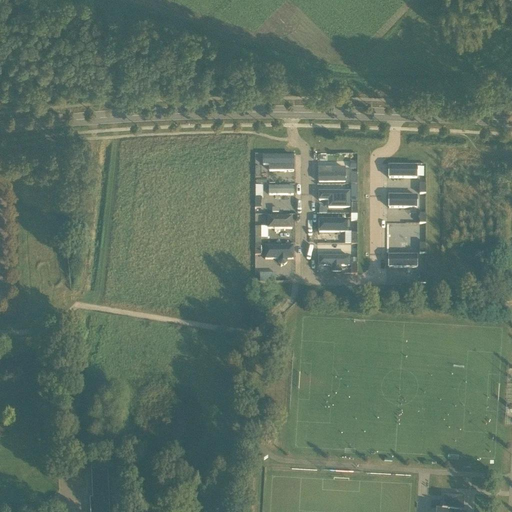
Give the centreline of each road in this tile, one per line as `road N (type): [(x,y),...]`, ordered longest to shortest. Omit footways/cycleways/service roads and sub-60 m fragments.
road 1 (residential): [(395,115),(392,146),(376,162),(373,272),(361,280),(312,280),(306,152),(291,132),(291,112)]
road 2 (secondary): [(291,112),(0,128)]
road 3 (track): [(68,313),(84,280),(95,118)]
